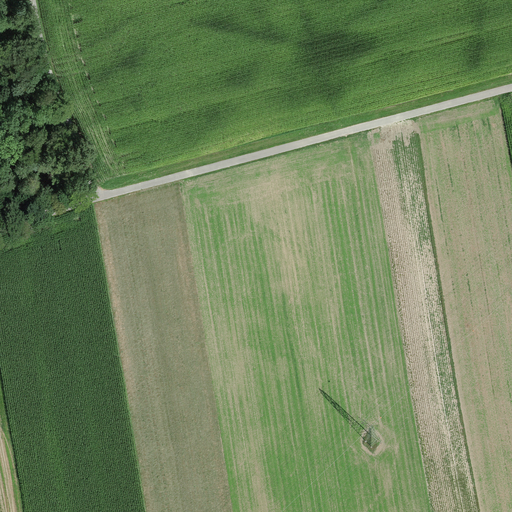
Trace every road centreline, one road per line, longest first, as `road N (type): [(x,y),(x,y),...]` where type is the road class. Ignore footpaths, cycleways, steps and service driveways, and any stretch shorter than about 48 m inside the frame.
road 1 (track): [(511,86),(95,196),(0,232)]
road 2 (track): [(95,196),(43,53),(34,0)]
